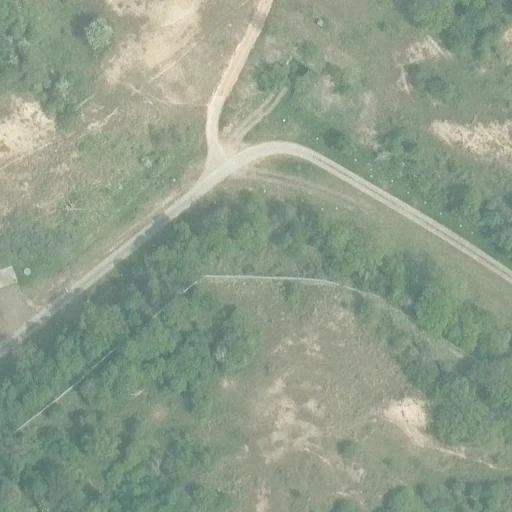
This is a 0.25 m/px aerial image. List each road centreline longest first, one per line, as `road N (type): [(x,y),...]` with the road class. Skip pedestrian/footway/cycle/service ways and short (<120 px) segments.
road 1 (track): [(0,350),(217,176),(270,150),(311,157),(511,278)]
road 2 (track): [(217,176),(212,121),(267,0)]
